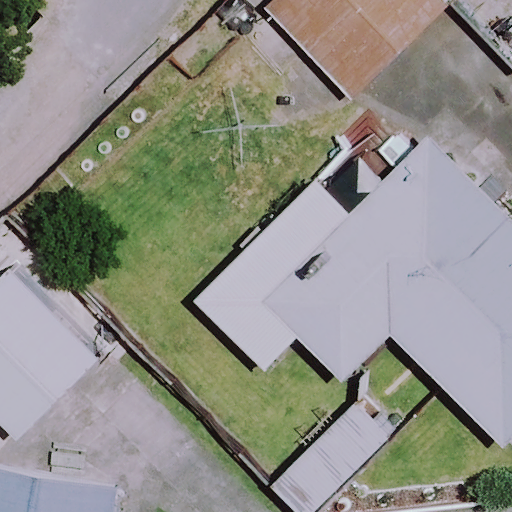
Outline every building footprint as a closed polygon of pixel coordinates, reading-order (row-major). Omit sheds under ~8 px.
[(442,4),(438,0),(264,0),(352,91),(442,4)] [(511,431),(511,211),(441,138),(355,221),(320,185),(205,297),(268,361),(303,326),(349,373),(398,326),(506,437),(511,431)] [(103,351),(13,265),(0,279),(0,410),(24,433),(103,351)] [(315,511),(390,437),(357,403),(277,483),(306,511),(315,511)] [(119,511),(125,479),(0,457),(0,511),(119,511)]
